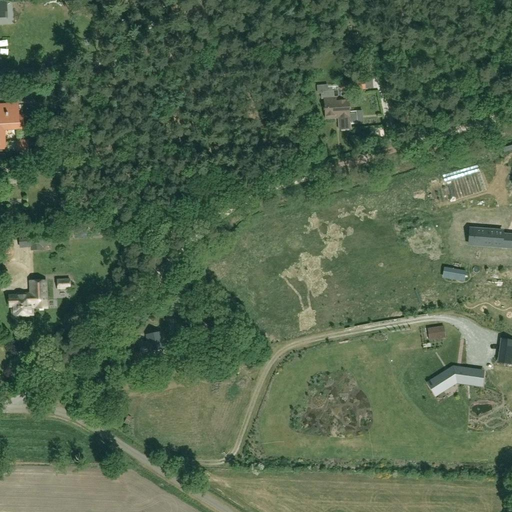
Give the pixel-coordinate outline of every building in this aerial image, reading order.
[(368,76),(368,74),(367,62),(358,62),(358,77),(365,76),(368,76)] [(340,89),(340,92),(341,92),(366,90),(365,81),(359,81),(340,83),(340,89)] [(325,119),(338,119),(338,130),(351,129),(350,123),(357,123),(357,115),(350,115),(349,97),(342,97),(338,98),(334,98),(324,99),(324,100),(325,119)] [(0,124),(17,124),(16,107),(0,107),(0,124)] [(32,144),(21,145),(22,155),(33,154),(32,144)] [(503,231),(476,228),(474,243),(511,246),(511,235),(503,234),(503,231)] [(49,234),(30,236),(31,251),(42,250),(42,247),(50,246),(49,234)] [(445,268),(443,276),(447,277),(447,279),(456,280),(457,279),(464,281),(465,272),(445,268)] [(57,290),(71,290),(70,280),(58,280),(57,290)] [(31,309),(41,309),(46,308),(45,281),(31,282),(31,295),(17,296),(17,297),(9,297),(10,308),(12,307),(12,318),(13,319),(14,320),(16,320),(19,319),(19,318),(19,316),(31,316),(31,309)] [(189,319),(201,315),(193,294),(183,297),(185,300),(182,301),(189,319)] [(164,349),(160,333),(147,335),(148,343),(143,344),(142,341),(137,342),(139,354),(153,352),(154,357),(162,355),(161,350),(164,349)] [(511,352),(499,351),(498,363),(511,365),(511,352)] [(438,382),(430,387),(435,395),(456,382),(476,385),(478,372),(460,369),(453,368),(446,372),(446,373),(436,379),(438,382)] [(497,385),(491,398),(499,402),(505,388),(497,385)]
